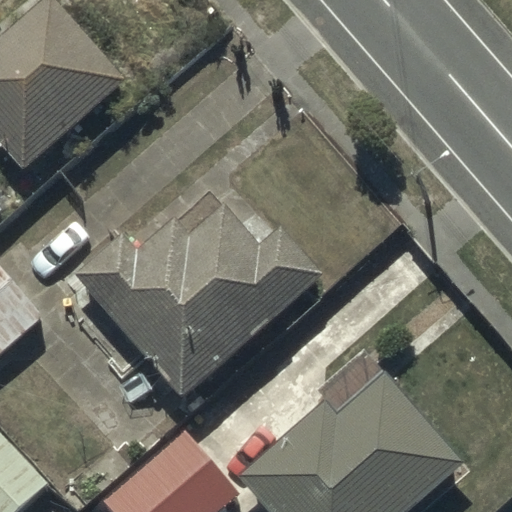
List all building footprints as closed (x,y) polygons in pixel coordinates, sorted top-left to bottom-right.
[(0,151),(23,178),(125,91),(48,1),(0,42),(0,151)] [(121,242),(75,282),(182,404),(324,280),(281,231),(257,252),(221,211),(189,239),(176,224),(136,259),(121,242)] [(0,356),(39,323),(0,277),(0,356)] [(416,511),(465,470),(387,379),(337,421),(325,407),(238,482),(246,491),(233,502),(241,511),(416,511)] [(104,509),(106,511),(216,511),(240,490),(186,433),(104,509)] [(0,511),(20,511),(46,486),(0,440),(0,511)]
